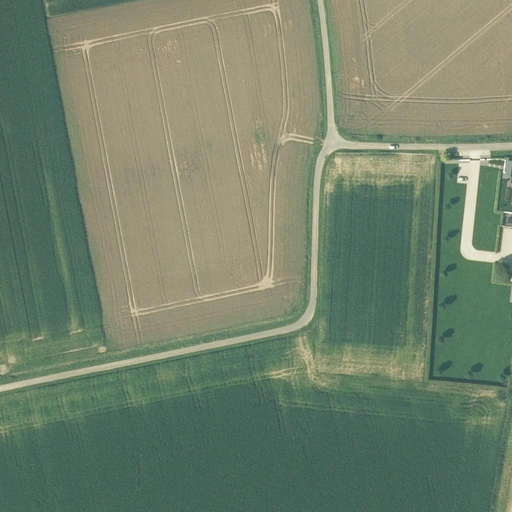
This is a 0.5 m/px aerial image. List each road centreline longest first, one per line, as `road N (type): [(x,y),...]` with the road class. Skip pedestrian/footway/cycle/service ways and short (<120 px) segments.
road 1 (unclassified): [(333,145),(317,173),(314,301),(305,314),(276,330),(0,386)]
road 2 (unclassified): [(511,146),(333,145)]
road 3 (unclassified): [(333,145),(319,0)]
